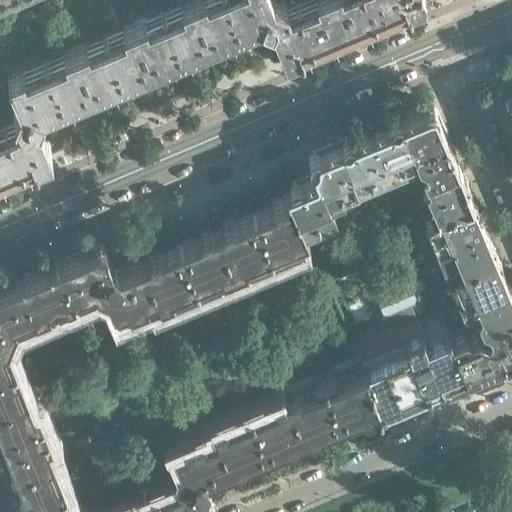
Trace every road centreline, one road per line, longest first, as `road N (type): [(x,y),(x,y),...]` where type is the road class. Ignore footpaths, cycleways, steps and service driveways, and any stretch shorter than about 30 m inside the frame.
road 1 (tertiary): [(448,39),(0,228)]
road 2 (residential): [(255,511),(511,400)]
road 3 (residential): [(511,189),(448,39)]
